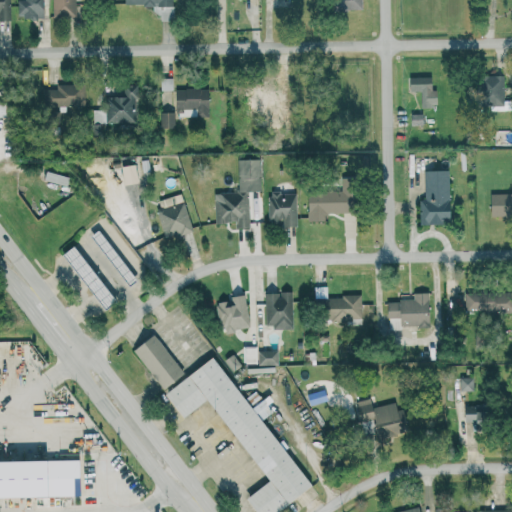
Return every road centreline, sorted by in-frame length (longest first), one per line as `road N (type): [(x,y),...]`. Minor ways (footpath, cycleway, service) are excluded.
road 1 (residential): [(0,51),(511,35)]
road 2 (residential): [(72,361),(198,266),(229,255),(511,246)]
road 3 (primary): [(213,511),(0,233)]
road 4 (primary): [(0,270),(187,511)]
road 5 (residential): [(390,246),(386,0)]
road 6 (residential): [(316,511),(390,464),(511,462)]
